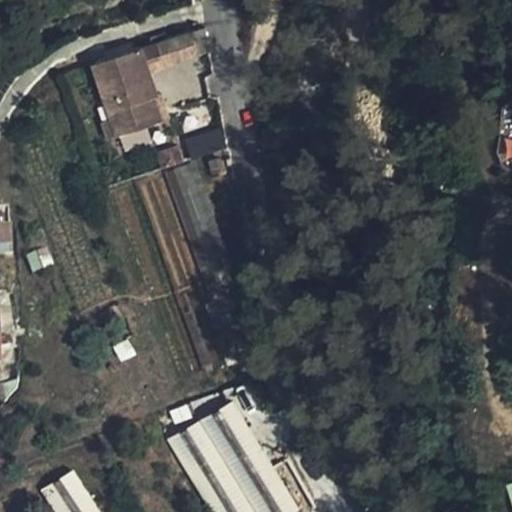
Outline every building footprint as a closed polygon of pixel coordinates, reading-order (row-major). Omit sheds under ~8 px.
[(198,50),(191,25),(142,40),(151,66),(198,50)] [(105,93),(119,130),(149,120),(162,116),(154,90),(159,88),(151,66),(142,40),(93,56),(105,93)] [(195,143),(199,159),(224,150),(221,136),(195,143)] [(109,193),(175,384),(234,363),(220,324),(212,301),(237,292),(242,291),(197,162),(109,193)] [(0,209),(0,245),(12,245),(9,209),(0,209)] [(27,258),(34,276),(55,267),(47,250),(27,258)] [(212,301),(220,324),(245,316),(237,292),(212,301)] [(297,511),(259,446),(237,409),(169,448),(183,472),(205,511),(297,511)] [(40,493),(51,511),(100,511),(76,473),(40,493)]
